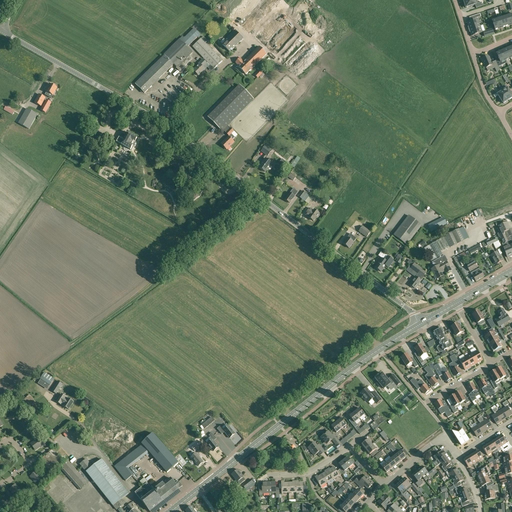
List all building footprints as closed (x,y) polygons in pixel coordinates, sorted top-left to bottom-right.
[(235,19),(253,2),(251,0),(234,0),(225,9),(235,19)] [(290,31),(258,0),(257,0),(241,17),(272,49),(290,31)] [(476,0),(471,0),(464,2),(466,8),(470,7),(471,7),(475,5),(476,8),(483,6),(481,3),(478,4),(476,0)] [(511,25),(507,16),(502,17),(505,27),(511,25)] [(502,17),(497,19),(500,29),(505,27),(502,17)] [(495,30),(500,29),(497,19),(492,21),(495,30)] [(467,23),(470,30),(479,26),(477,20),(467,23)] [(300,25),(295,31),(313,46),(317,41),(300,25)] [(479,26),(470,30),(472,36),(482,33),(479,26)] [(180,39),(187,47),(200,35),(194,29),(185,38),(183,36),(180,39)] [(222,45),(229,52),(243,39),(235,31),(225,40),(226,41),(222,45)] [(190,56),(193,53),(187,47),(180,39),(179,39),(164,55),(174,65),(180,71),(192,59),(189,56),(190,56)] [(222,61),(201,39),(193,47),(214,69),(222,61)] [(246,69),(243,72),(246,75),(253,68),(266,55),(259,47),(245,61),(248,64),(247,66),(245,64),(243,64),(242,65),(246,69)] [(510,58),(506,49),(501,51),(505,60),(510,58)] [(501,65),(500,62),(505,60),(501,51),(496,53),(499,60),(496,61),(498,67),(501,65)] [(299,62),(302,56),(297,53),(293,59),(299,62)] [(143,93),(144,94),(174,65),(164,55),(135,84),(138,87),(137,88),(143,93)] [(486,68),(492,66),(488,56),(482,59),(486,68)] [(243,72),(246,69),(242,65),(243,64),(245,64),(247,66),(248,64),(245,61),(244,63),(240,59),(236,63),(239,67),(238,68),(243,72)] [(193,71),(195,73),(195,74),(197,76),(198,76),(202,73),(203,74),(206,71),(205,70),(203,68),(207,64),(203,60),(199,64),(200,65),(193,71)] [(51,98),(53,95),(54,96),(56,92),(55,91),(57,88),(57,87),(55,85),(54,86),(51,84),(45,95),(51,98)] [(222,132),(254,99),(239,85),(208,117),(222,132)] [(508,100),(511,97),(511,95),(506,86),(501,89),(508,100)] [(501,89),(496,93),(503,104),(508,100),(501,89)] [(34,103),(41,107),(46,99),(38,94),(34,103)] [(274,110),(278,104),(269,97),(264,102),(274,110)] [(46,100),(44,103),(40,110),(46,113),(50,105),(51,103),(46,100)] [(18,123),(29,130),(38,115),(27,108),(18,123)] [(237,135),(234,132),(231,129),(226,134),(229,137),(221,145),(227,150),(234,143),(232,141),(237,135)] [(89,138),(99,145),(104,137),(101,135),(101,134),(98,132),(98,133),(94,130),(89,138)] [(135,146),(136,145),(136,143),(135,142),(137,138),(128,133),(124,140),(119,138),(117,142),(130,150),(132,146),(134,147),(135,146)] [(261,151),(268,156),(271,151),(265,146),(261,151)] [(296,155),(290,164),(293,166),(299,157),(296,155)] [(259,168),(265,172),(267,169),(268,169),(272,164),(266,159),(261,164),(262,165),(259,168)] [(294,197),(298,192),(293,188),(285,200),(290,203),(295,197),(294,197)] [(305,202),(309,196),(303,191),(298,197),(305,202)] [(308,217),(308,218),(314,222),(316,219),(320,214),(314,210),(313,211),(310,208),(305,215),(308,217)] [(408,215),(393,235),(406,245),(421,226),(408,215)] [(507,231),(510,230),(507,223),(499,226),(501,232),(498,234),(498,235),(499,237),(500,238),(501,237),(502,241),(503,241),(504,243),(502,244),(504,248),(503,248),(507,258),(511,255),(511,253),(507,242),(511,240),(507,231)] [(371,232),(363,226),(358,232),(367,238),(371,232)] [(445,236),(445,237),(451,248),(464,241),(459,229),(445,236)] [(470,245),(492,236),(489,230),(467,240),(470,245)] [(347,238),(342,244),(349,249),(354,243),(357,239),(350,234),(347,238)] [(435,242),(441,252),(451,248),(445,237),(435,242)] [(484,248),(496,242),(494,238),(482,244),(484,248)] [(443,255),(441,252),(435,242),(424,248),(431,262),(443,255)] [(495,265),(503,260),(501,257),(500,257),(497,252),(490,256),(495,265)] [(463,253),(453,259),(455,263),(466,257),(463,253)] [(404,258),(399,254),(396,258),(397,259),(396,261),(400,264),(404,258)] [(382,259),(375,268),(381,272),(385,266),(388,268),(391,264),(393,261),(390,258),(385,255),(382,259)] [(436,260),(442,270),(444,269),(445,271),(446,273),(451,271),(450,269),(449,267),(447,262),(448,261),(445,255),(443,256),(436,260)] [(409,285),(411,286),(410,287),(413,289),(413,288),(415,289),(421,281),(423,278),(427,273),(422,269),(423,268),(422,267),(421,266),(420,267),(415,264),(414,263),(410,260),(407,263),(410,265),(406,270),(411,274),(413,271),(418,274),(409,285)] [(436,267),(435,267),(431,270),(437,280),(443,276),(440,272),(442,270),(436,260),(432,263),(435,264),(436,267)] [(469,272),(477,267),(474,262),(466,266),(469,272)] [(401,282),(409,273),(405,269),(397,279),(401,282)] [(479,269),(471,274),(476,282),(484,278),(479,269)] [(499,327),(510,321),(506,315),(503,309),(498,312),(502,318),(499,319),(495,321),(499,327)] [(474,314),(472,315),(478,324),(484,320),(478,311),(477,312),(474,314)] [(457,324),(456,324),(452,326),(451,327),(456,336),(462,333),(457,324)] [(441,328),(433,333),(435,338),(436,338),(439,336),(443,343),(445,347),(447,349),(453,346),(449,340),(448,341),(444,333),(441,328)] [(489,344),(498,339),(492,329),(487,332),(488,335),(484,337),(489,344)] [(446,349),(443,343),(439,336),(436,338),(440,346),(437,347),(437,349),(439,352),(440,352),(441,352),(446,349)] [(489,344),(493,352),(502,347),(498,339),(489,344)] [(421,358),(426,354),(429,352),(426,347),(423,349),(421,345),(419,346),(416,348),(415,349),(417,353),(415,355),(421,364),(424,362),(421,358)] [(471,354),(477,364),(479,362),(481,361),(482,360),(477,351),(471,354)] [(402,357),(401,358),(406,367),(412,363),(415,368),(418,366),(413,358),(410,360),(407,354),(406,355),(405,355),(402,357)] [(474,365),(477,364),(471,354),(465,358),(471,367),(472,366),(474,365)] [(453,362),(449,365),(456,376),(457,376),(457,377),(460,375),(460,374),(461,373),(457,367),(459,365),(460,365),(454,355),(450,357),(453,362)] [(470,368),(471,367),(465,358),(459,361),(465,370),(468,369),(470,368)] [(441,369),(439,366),(438,364),(433,367),(439,377),(439,376),(442,375),(446,382),(447,381),(448,382),(451,380),(450,379),(451,379),(444,367),(441,369)] [(428,366),(424,369),(428,374),(425,377),(433,387),(434,386),(435,387),(438,384),(437,384),(438,383),(433,377),(435,375),(428,366)] [(496,370),(495,371),(500,380),(505,377),(507,379),(510,378),(506,372),(504,374),(500,368),(499,368),(496,370)] [(500,380),(495,371),(494,371),(494,370),(490,372),(490,373),(490,374),(493,380),(490,382),(495,389),(498,387),(496,384),(501,381),(500,380)] [(54,379),(45,372),(40,379),(50,386),(54,379)] [(376,378),(375,379),(378,383),(376,384),(379,387),(381,386),(384,390),(390,384),(391,385),(394,383),(397,387),(401,383),(393,374),(389,378),(390,378),(388,379),(382,373),(380,375),(379,374),(375,377),(376,378)] [(428,391),(429,390),(421,380),(417,383),(414,378),(410,381),(418,390),(420,388),(425,394),(426,393),(429,391),(428,391)] [(478,383),(485,394),(488,392),(491,397),(496,395),(490,385),(487,386),(483,380),(482,380),(482,379),(478,381),(479,382),(478,383)] [(62,384),(58,381),(52,391),(56,394),(62,384)] [(477,399),(476,397),(479,395),(477,393),(472,384),(471,384),(467,385),(468,386),(467,387),(471,393),(469,395),(468,395),(472,402),(477,399)] [(360,393),(364,398),(363,398),(366,402),(367,401),(368,403),(372,400),(376,405),(382,400),(374,391),(372,394),(367,388),(365,389),(365,388),(361,391),(362,392),(360,393)] [(455,395),(454,395),(459,403),(460,404),(465,401),(466,404),(469,402),(466,396),(463,398),(460,392),(459,392),(455,394),(455,395)] [(57,402),(64,406),(69,409),(74,402),(68,398),(67,399),(66,397),(62,394),(57,402)] [(406,405),(414,398),(411,394),(403,401),(406,405)] [(29,395),(21,403),(31,414),(39,407),(29,395)] [(459,403),(454,395),(454,396),(453,395),(450,398),(449,398),(453,404),(450,406),(454,414),(457,412),(456,409),(461,406),(460,404),(459,403)] [(434,403),(441,415),(445,413),(448,418),(452,415),(446,405),(443,407),(440,400),(439,401),(438,401),(435,403),(434,403)] [(505,408),(502,410),(507,418),(511,415),(511,414),(507,407),(505,408)] [(354,412),(359,419),(364,415),(359,408),(354,412)] [(10,411),(9,417),(9,420),(17,421),(17,418),(18,414),(19,414),(19,410),(16,409),(15,412),(10,411)] [(502,422),(507,418),(502,410),(497,414),(502,422)] [(359,419),(354,412),(349,416),(351,419),(349,421),(354,428),(357,426),(355,422),(359,419)] [(495,415),(491,417),(496,425),(502,422),(497,414),(495,415)] [(341,419),(336,423),(341,429),(346,425),(341,419)] [(370,426),(372,429),(377,425),(372,419),(369,422),(371,424),(370,426)] [(482,423),(487,431),(492,428),(487,420),(482,423)] [(31,422),(27,426),(25,427),(29,433),(35,428),(31,422)] [(336,433),(341,429),(336,423),(331,427),(336,433)] [(482,434),(487,431),(482,423),(477,426),(482,434)] [(224,432),(229,438),(235,434),(229,426),(223,430),(220,427),(217,429),(222,434),(224,432)] [(482,434),(477,426),(472,429),(477,437),(482,434)] [(461,446),(468,441),(462,431),(458,434),(453,432),(461,446)] [(212,433),(209,435),(212,439),(207,444),(213,451),(218,447),(213,441),(216,439),(212,433)] [(341,445),(339,443),(333,435),(331,436),(329,433),(327,435),(326,434),(321,438),(325,442),(326,441),(327,443),(332,440),(338,447),(341,445)] [(153,434),(141,443),(167,473),(178,463),(153,434)] [(502,436),(497,439),(502,447),(507,444),(502,436)] [(38,439),(32,443),(30,444),(35,450),(37,449),(41,446),(42,447),(45,445),(42,442),(41,443),(38,439)] [(502,447),(497,439),(492,442),(497,450),(502,447)] [(365,450),(372,445),(368,440),(361,445),(365,450)] [(315,442),(309,448),(315,456),(318,454),(320,456),(321,455),(324,453),(325,452),(319,445),(318,446),(315,442)] [(497,450),(492,442),(487,445),(492,453),(497,450)] [(372,445),(365,450),(369,455),(376,449),(372,445)] [(492,453),(487,445),(482,449),(487,456),(492,453)] [(50,472),(63,461),(52,449),(39,461),(50,472)] [(396,455),(401,461),(406,457),(401,451),(396,455)] [(478,451),(473,454),(478,462),(483,459),(478,451)] [(503,461),(504,464),(511,463),(511,462),(511,459),(511,457),(509,457),(508,451),(496,459),(497,460),(502,459),(502,460),(503,460),(503,461)] [(198,466),(203,462),(196,453),(191,457),(198,466)] [(441,463),(449,457),(447,455),(446,454),(445,453),(441,455),(439,453),(434,457),(437,461),(439,464),(441,463)] [(473,465),(478,462),(473,454),(468,457),(473,465)] [(401,461),(396,455),(391,459),(396,465),(401,461)] [(353,465),(353,464),(354,463),(354,462),(353,460),(351,460),(350,461),(348,457),(343,461),(349,468),(353,465)] [(451,460),(449,457),(441,463),(443,466),(441,468),(445,472),(450,468),(448,465),(452,463),(451,462),(451,460)] [(468,468),(473,465),(468,457),(463,461),(468,468)] [(112,506),(113,505),(116,510),(125,503),(122,499),(128,493),(102,459),(92,467),(86,459),(80,464),(112,506)] [(391,459),(386,463),(391,469),(396,465),(391,459)] [(67,460),(61,465),(63,468),(62,469),(79,489),(87,482),(67,460)] [(346,474),(344,472),(349,468),(343,461),(338,464),(341,468),(339,470),(343,475),(346,474)] [(386,473),(391,469),(386,463),(381,467),(386,473)] [(479,481),(488,477),(486,474),(489,472),(486,466),(479,470),(481,474),(477,475),(478,477),(477,478),(479,481)] [(328,469),(327,470),(332,480),(339,476),(333,467),(329,470),(328,469)] [(422,467),(417,471),(422,477),(425,481),(428,478),(429,479),(437,473),(433,468),(427,473),(422,467)] [(450,477),(452,480),(461,475),(459,472),(458,471),(457,470),(453,472),(452,469),(446,473),(448,477),(450,477)] [(240,484),(245,480),(243,478),(244,477),(238,470),(231,475),(237,482),(238,482),(240,484)] [(321,475),(326,483),(332,480),(327,470),(325,471),(326,472),(321,475)] [(41,477),(37,473),(36,471),(30,476),(32,478),(35,482),(41,477)] [(422,477),(417,471),(412,475),(417,481),(415,483),(418,488),(423,484),(419,480),(422,477)] [(320,487),(326,483),(321,475),(317,477),(316,476),(314,477),(320,487)] [(358,478),(355,481),(354,482),(362,489),(366,485),(368,488),(374,483),(366,475),(361,481),(358,478)] [(461,475),(452,480),(454,483),(452,484),(455,489),(461,485),(460,482),(463,480),(462,479),(463,478),(461,475)] [(489,480),(488,477),(479,481),(480,485),(481,485),(482,487),(486,485),(487,488),(493,485),(491,480),(489,480)] [(143,486),(135,493),(150,511),(179,489),(182,486),(179,483),(178,482),(175,484),(170,478),(153,492),(151,489),(147,483),(143,486)] [(404,479),(400,483),(407,491),(411,487),(417,493),(419,491),(413,484),(411,486),(404,479)] [(243,486),(247,491),(254,485),(250,480),(243,486)] [(269,494),(269,482),(262,483),(262,489),(259,489),(259,496),(262,495),(262,494),(269,494)] [(269,482),(269,494),(276,493),(276,495),(279,494),(279,488),(276,488),(275,482),(269,482)] [(407,491),(400,483),(395,487),(402,494),(400,496),(406,503),(406,502),(409,505),(411,506),(409,503),(409,501),(408,501),(403,495),(405,493),(407,491)] [(21,491),(17,487),(15,484),(9,490),(14,495),(13,496),(16,499),(19,496),(17,495),(21,491)] [(487,491),(489,491),(489,493),(484,493),(485,497),(484,498),(484,499),(485,500),(495,499),(494,492),(498,492),(497,485),(487,489),(487,491)] [(460,495),(461,498),(470,494),(469,491),(468,491),(467,489),(463,490),(462,487),(455,490),(457,495),(460,495)] [(353,494),(359,500),(363,495),(357,490),(353,494)] [(239,494),(235,497),(240,503),(244,501),(239,494)] [(348,499),(354,504),(359,500),(353,494),(348,499)] [(471,498),(470,494),(461,498),(462,501),(460,502),(462,507),(469,505),(468,502),(471,501),(471,499),(471,498)] [(389,501),(390,500),(385,495),(378,503),(383,507),(385,506),(387,508),(391,504),(389,501)] [(354,504),(348,499),(344,503),(350,509),(354,504)] [(8,506),(5,502),(3,500),(0,502),(0,507),(3,510),(8,506)] [(346,511),(350,509),(344,503),(340,508),(344,511),(346,511)]
